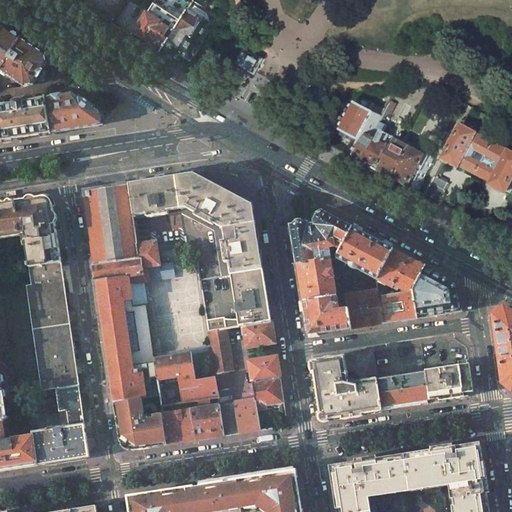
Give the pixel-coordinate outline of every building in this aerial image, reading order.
[(165,11),(153,4),(152,6),(135,32),(149,40),(149,39),(163,48),(182,17),(167,8),(165,11)] [(206,13),(191,4),(191,5),(182,17),(159,53),(183,66),(187,59),(190,61),(206,36),(203,33),(209,25),(206,13)] [(0,70),(20,39),(0,26),(0,70)] [(45,55),(20,39),(0,70),(24,87),(33,85),(37,80),(38,80),(40,81),(42,80),(45,78),(46,76),(46,73),(45,71),(43,69),(46,63),(45,55)] [(266,59),(247,49),(242,59),(240,63),(246,66),(246,67),(258,74),(266,59)] [(137,54),(145,60),(148,55),(139,50),(137,54)] [(326,92),(308,81),(300,96),(312,102),(319,105),(321,101),(326,92)] [(71,93),(62,95),(61,94),(52,96),(45,98),(50,133),(103,125),(107,117),(105,116),(105,114),(101,115),(101,113),(94,109),(95,107),(79,97),(78,98),(71,93)] [(152,111),(155,107),(138,97),(135,101),(152,111)] [(50,133),(45,98),(23,101),(20,100),(18,100),(15,101),(12,103),(0,104),(0,130),(1,141),(50,133)] [(363,106),(348,133),(350,134),(348,138),(354,141),(352,144),(357,147),(353,156),(361,161),(375,134),(390,107),(392,103),(388,101),(384,109),(368,101),(365,107),(363,106)] [(471,131),(461,149),(454,146),(453,148),(445,163),(449,165),(454,163),(460,166),(467,170),(466,172),(465,172),(464,173),(464,174),(464,175),(470,178),(471,178),(472,177),(472,176),(471,175),(473,171),(478,173),(486,177),(501,147),(484,138),(483,137),(487,131),(486,130),(485,129),(477,124),(476,125),(472,131),(471,131)] [(375,134),(361,161),(387,175),(401,148),(393,144),(396,138),(394,137),(396,133),(397,133),(397,132),(391,128),(390,130),(391,130),(389,134),(387,133),(384,139),(375,134)] [(412,146),(404,142),(401,148),(387,175),(418,191),(428,174),(436,159),(412,146)] [(511,153),(501,147),(486,177),(493,182),(497,184),(495,188),(494,188),(493,189),(493,190),(494,190),(499,193),(500,193),(501,193),(501,192),(501,191),(502,188),(511,193),(511,153)] [(194,173),(176,176),(181,212),(181,213),(214,230),(222,276),(231,275),(263,270),(253,205),(194,173)] [(168,177),(130,184),(134,218),(137,217),(137,215),(147,214),(148,217),(173,213),(181,212),(176,176),(168,177)] [(449,185),(437,179),(428,195),(443,204),(443,202),(447,195),(446,193),(446,192),(446,191),(449,185)] [(84,191),(97,280),(142,273),(138,244),(134,218),(130,184),(84,191)] [(60,250),(53,207),(53,205),(52,204),(51,201),(49,199),(46,198),(44,198),(43,197),(0,203),(0,225),(2,238),(27,234),(27,238),(25,239),(29,263),(27,263),(28,266),(29,266),(29,267),(61,262),(69,261),(67,249),(60,250)] [(353,227),(322,210),(321,210),(317,212),(313,219),(309,218),(306,219),(303,219),(300,218),(300,217),(300,216),(298,217),(297,222),(295,222),(293,224),(290,224),(296,264),(331,259),(330,251),(332,250),(333,249),(334,247),(340,250),(353,227)] [(356,268),(377,279),(394,249),(353,227),(340,250),(339,252),(336,256),(337,259),(350,265),(350,266),(355,269),(356,268)] [(157,242),(138,244),(142,273),(171,269),(170,263),(160,264),(157,245),(157,242)] [(426,266),(394,249),(377,279),(379,289),(380,295),(389,294),(389,292),(387,285),(393,288),(394,285),(401,288),(406,291),(408,292),(414,291),(413,289),(426,266)] [(337,296),(331,259),(296,264),(302,301),(337,296)] [(32,285),(27,285),(42,391),(79,386),(61,262),(29,267),(32,285)] [(417,319),(463,312),(463,311),(460,290),(459,290),(458,285),(458,283),(455,282),(452,280),(426,266),(413,289),(414,291),(417,319)] [(171,272),(171,269),(142,273),(97,280),(114,403),(142,398),(146,397),(139,351),(131,352),(129,335),(137,334),(131,290),(130,284),(134,283),(149,281),(148,275),(171,272)] [(263,270),(231,275),(238,317),(238,319),(225,319),(224,318),(206,321),(208,332),(226,328),(241,326),(272,321),(271,315),(263,270)] [(171,272),(148,275),(149,281),(172,278),(171,272)] [(348,308),(351,329),(383,324),(380,295),(379,289),(345,295),(348,308)] [(380,295),(383,324),(417,319),(414,291),(408,292),(406,291),(402,292),(393,293),(389,294),(380,295)] [(337,296),(302,301),(308,336),(351,329),(348,308),(339,310),(337,296)] [(502,382),(502,384),(511,391),(511,311),(503,307),(492,314),(493,317),(502,382)] [(247,347),(275,342),(272,321),(241,326),(244,347),(246,346),(247,347)] [(211,350),(213,363),(231,360),(226,328),(208,332),(210,345),(211,350)] [(139,351),(137,334),(129,335),(131,352),(139,351)] [(145,360),(155,359),(191,353),(211,350),(210,345),(145,355),(145,360)] [(352,416),(382,412),(382,408),(378,380),(373,351),(311,360),(320,417),(325,421),(352,416)] [(161,395),(183,392),(216,387),(216,382),(215,379),(215,378),(195,381),(191,353),(155,359),(156,362),(149,363),(151,378),(158,377),(161,395)] [(252,382),(280,378),(277,357),(249,361),(252,382)] [(214,374),(228,372),(233,371),(232,360),(231,360),(213,363),(214,374)] [(469,364),(425,370),(426,372),(430,400),(439,399),(439,401),(465,397),(473,386),(469,364)] [(0,368),(0,419),(6,419),(9,419),(9,418),(10,417),(10,416),(8,416),(4,394),(6,393),(6,390),(4,390),(3,384),(5,383),(4,380),(2,380),(0,368)] [(216,382),(229,380),(228,372),(214,374),(215,378),(215,379),(216,382)] [(426,372),(378,380),(382,408),(430,400),(426,372)] [(258,411),(271,409),(275,412),(279,411),(282,413),(282,414),(286,414),(280,378),(252,382),(254,396),(241,399),(242,401),(239,402),(236,402),(235,399),(234,400),(239,434),(246,433),(261,430),(258,411)] [(218,398),(219,405),(224,436),(239,434),(234,400),(232,400),(229,380),(216,382),(216,387),(217,391),(218,398)] [(79,386),(42,391),(45,413),(59,411),(61,428),(33,432),(34,435),(39,465),(47,464),(86,458),(89,454),(79,386)] [(216,387),(183,392),(185,403),(199,401),(210,399),(218,398),(217,391),(216,387)] [(147,416),(145,412),(142,398),(114,403),(120,443),(133,450),(144,449),(168,445),(164,414),(156,415),(156,418),(152,419),(150,417),(147,416)] [(210,399),(199,401),(200,408),(192,410),(196,440),(224,436),(219,405),(212,406),(212,404),(210,404),(210,399)] [(172,412),(164,414),(168,445),(196,440),(192,410),(175,412),(175,410),(172,410),(172,412)] [(6,419),(0,419),(0,470),(39,465),(34,435),(16,438),(16,436),(13,437),(13,439),(11,439),(11,437),(7,438),(4,422),(6,422),(6,419)] [(480,442),(448,447),(453,480),(485,476),(480,442)] [(404,454),(409,491),(418,490),(417,485),(453,480),(448,447),(404,454)] [(380,457),(384,481),(386,495),(409,491),(404,454),(380,457)] [(380,457),(328,465),(332,489),(384,481),(380,457)] [(284,473),(237,480),(241,511),(247,511),(250,510),(261,508),(266,511),(301,511),(297,482),(284,473)] [(490,511),(485,476),(453,480),(453,485),(457,511),(490,511)] [(208,511),(241,511),(237,480),(230,482),(204,485),(208,511)] [(453,480),(417,485),(418,490),(449,486),(453,485),(453,480)] [(384,481),(332,489),(335,511),(363,511),(371,511),(369,498),(386,495),(384,481)] [(208,511),(204,485),(139,495),(130,507),(130,511),(208,511)]
